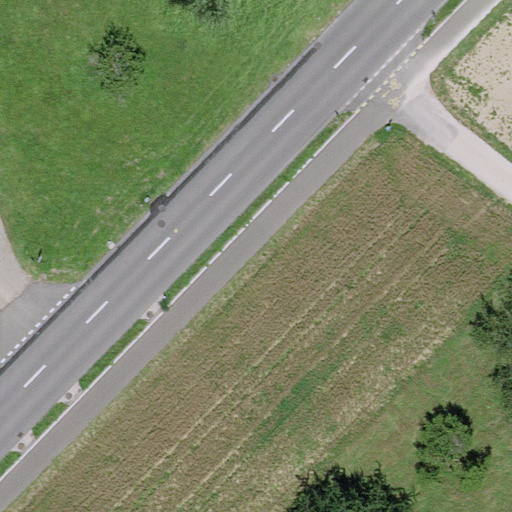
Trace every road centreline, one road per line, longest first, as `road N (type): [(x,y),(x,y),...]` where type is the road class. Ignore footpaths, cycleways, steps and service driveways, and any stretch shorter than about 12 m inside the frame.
road 1 (tertiary): [(0,411),(400,0)]
road 2 (track): [(511,175),(353,47)]
road 3 (track): [(31,377),(0,249)]
